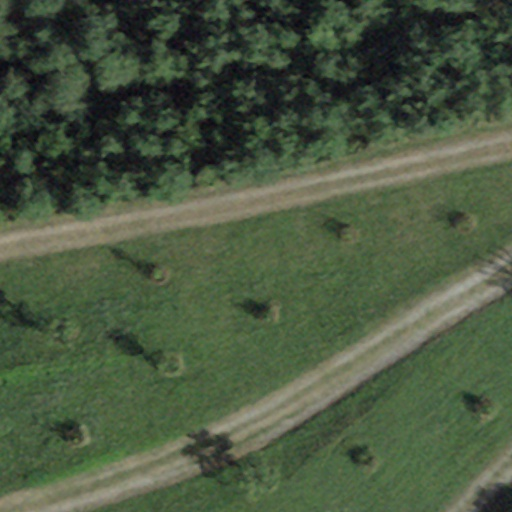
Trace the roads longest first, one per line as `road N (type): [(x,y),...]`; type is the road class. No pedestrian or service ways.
road 1 (track): [(24,511),(147,481),(300,408),(511,272)]
road 2 (track): [(511,142),(0,256)]
